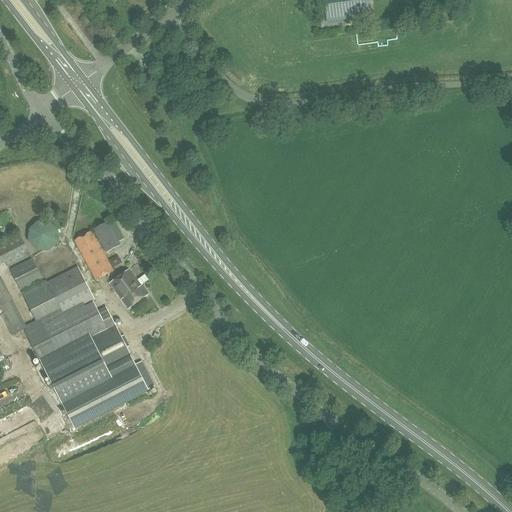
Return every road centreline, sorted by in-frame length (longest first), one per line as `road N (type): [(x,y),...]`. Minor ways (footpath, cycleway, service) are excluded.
road 1 (secondary): [(506,511),(260,308),(78,84)]
road 2 (unclassified): [(462,511),(262,361),(114,181),(41,113)]
road 3 (unclassified): [(170,14),(229,90),(268,105),(511,83)]
